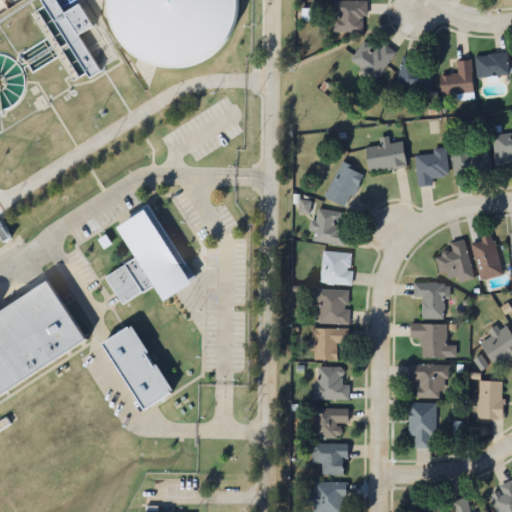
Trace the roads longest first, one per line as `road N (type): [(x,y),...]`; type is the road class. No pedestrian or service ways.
road 1 (residential): [(373,470),(466,463),(511,437),(477,202),(415,224),(387,256),(371,321),(374,511)]
road 2 (residential): [(273,0),(263,511)]
